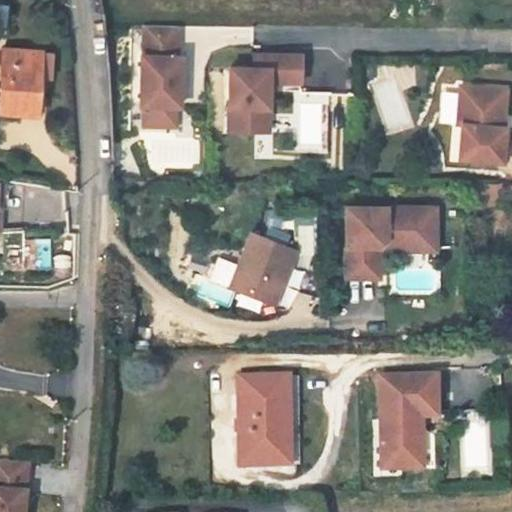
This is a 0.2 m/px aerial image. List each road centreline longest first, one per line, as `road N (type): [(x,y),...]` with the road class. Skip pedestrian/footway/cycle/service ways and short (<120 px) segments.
road 1 (residential): [(82,0),(93,93),(96,312),(76,511)]
road 2 (residential): [(257,35),(511,47)]
